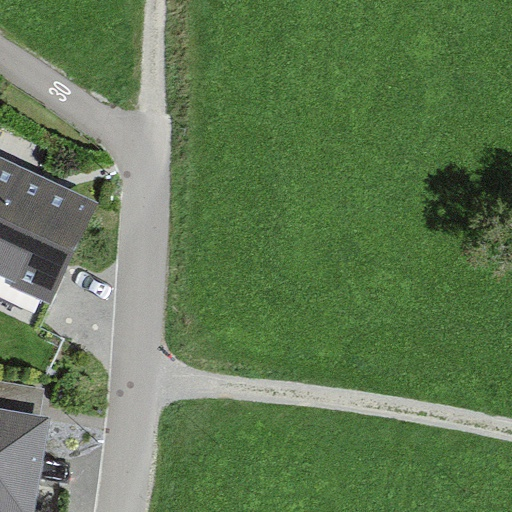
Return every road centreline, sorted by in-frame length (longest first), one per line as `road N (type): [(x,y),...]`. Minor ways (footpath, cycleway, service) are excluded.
road 1 (residential): [(125,511),(146,377),(141,136),(0,43)]
road 2 (track): [(146,377),(406,410),(511,440)]
road 3 (track): [(141,136),(160,0)]
